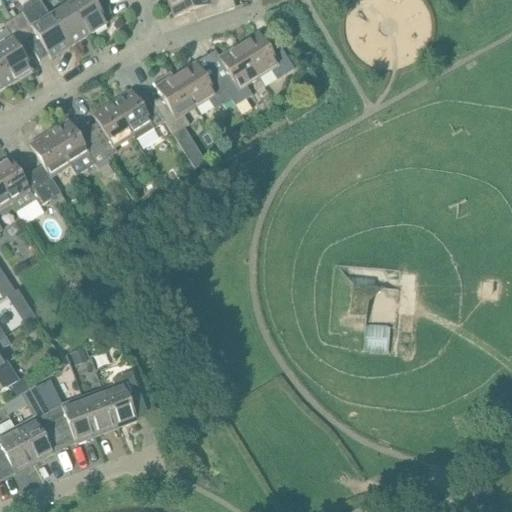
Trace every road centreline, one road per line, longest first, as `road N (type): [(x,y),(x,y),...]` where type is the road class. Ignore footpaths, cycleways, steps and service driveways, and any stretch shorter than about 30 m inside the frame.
road 1 (residential): [(0,128),(153,38)]
road 2 (residential): [(143,459),(2,511)]
